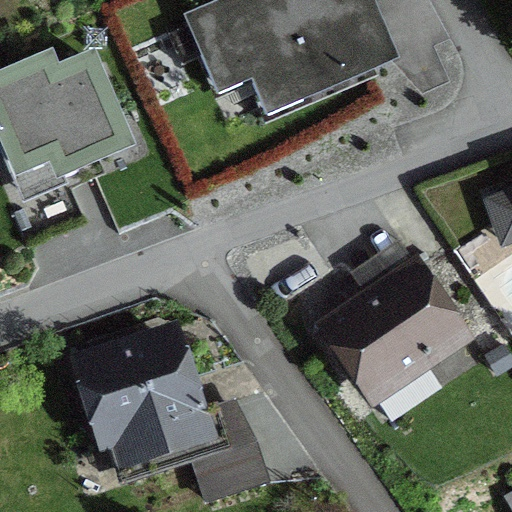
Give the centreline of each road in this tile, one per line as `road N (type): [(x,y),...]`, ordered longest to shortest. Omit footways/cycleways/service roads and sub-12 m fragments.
road 1 (residential): [(205,253),(511,121)]
road 2 (residential): [(205,253),(224,301),(372,511)]
road 3 (residential): [(0,322),(205,253)]
road 4 (residential): [(455,0),(511,111)]
